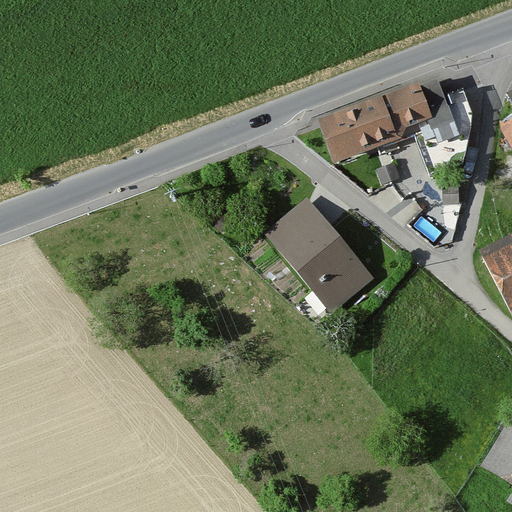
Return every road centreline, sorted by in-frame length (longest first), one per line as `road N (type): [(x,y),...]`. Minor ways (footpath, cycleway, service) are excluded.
road 1 (tertiary): [(250,121),(0,217)]
road 2 (tertiary): [(501,28),(250,121)]
road 3 (residential): [(501,28),(454,289)]
road 4 (residential): [(454,289),(250,121)]
